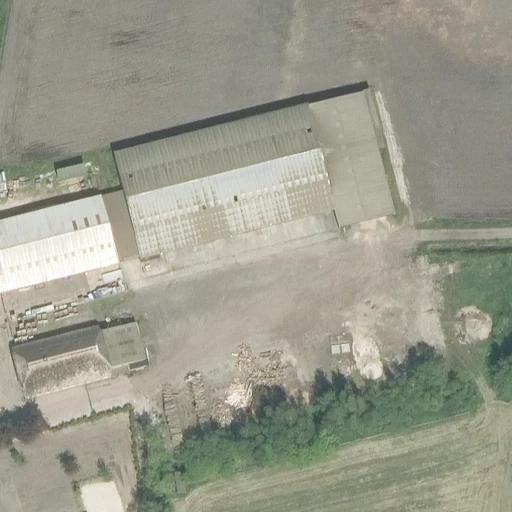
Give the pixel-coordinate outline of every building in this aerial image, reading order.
[(332,227),(388,216),(374,148),(377,147),(367,95),(104,149),(113,193),(101,196),(114,260),(330,216),(332,227)] [(0,219),(0,292),(109,269),(94,200),(0,219)] [(142,330),(167,324),(165,313),(139,319),(142,330)] [(100,335),(99,331),(14,352),(26,400),(130,374),(128,367),(145,363),(135,326),(100,335)] [(171,490),(183,490),(183,474),(171,474),(171,490)]
